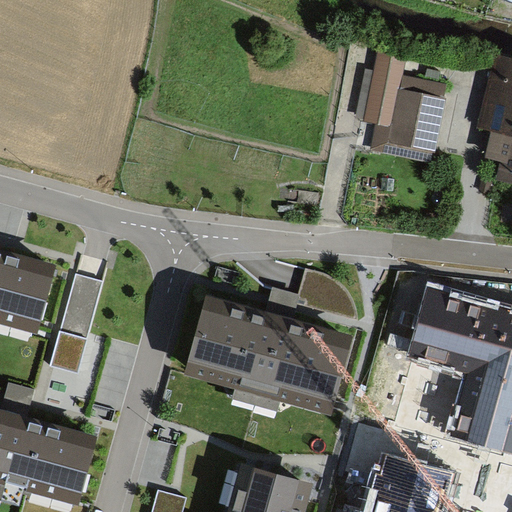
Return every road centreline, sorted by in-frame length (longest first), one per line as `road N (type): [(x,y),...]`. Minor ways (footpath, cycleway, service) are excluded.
road 1 (residential): [(511,258),(180,234)]
road 2 (residential): [(108,511),(180,234)]
road 3 (residential): [(180,234),(0,188)]
